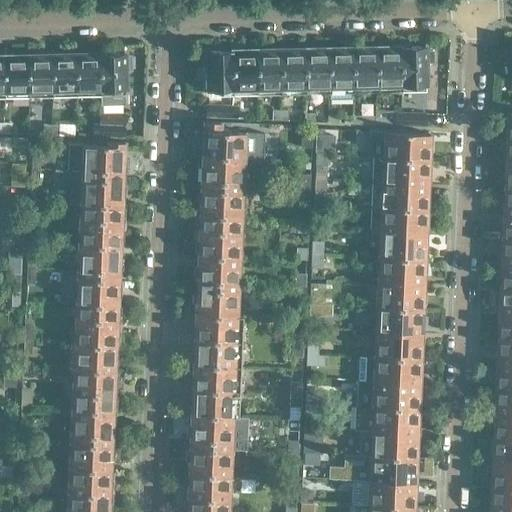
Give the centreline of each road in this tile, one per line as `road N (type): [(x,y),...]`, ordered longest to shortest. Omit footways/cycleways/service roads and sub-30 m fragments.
road 1 (residential): [(477,8),(458,511)]
road 2 (residential): [(149,511),(173,15)]
road 3 (residential): [(173,15),(477,8)]
road 4 (residential): [(0,19),(173,15)]
